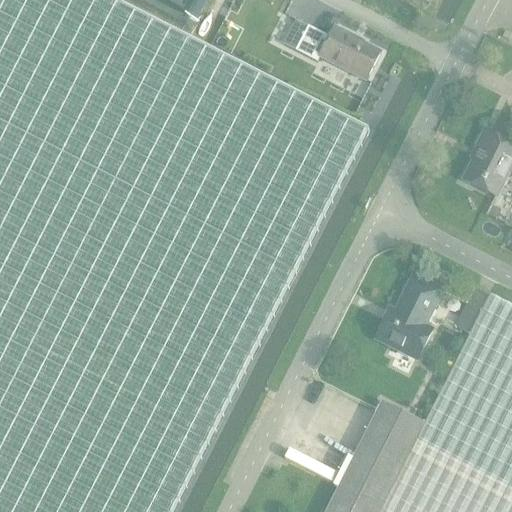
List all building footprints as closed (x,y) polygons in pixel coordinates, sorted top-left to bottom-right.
[(107,0),(0,0),(0,511),(168,511),(268,317),(364,130),(297,96),(206,50),(107,0)] [(306,0),(298,17),(310,23),(319,5),(309,0),(306,0)] [(296,21),(283,47),(295,53),(317,64),(319,59),(366,83),(380,55),(350,40),(351,37),(335,29),(330,39),(308,28),(296,21)] [(511,148),(487,136),(464,182),(496,198),(511,166),(511,148)] [(424,329),(442,293),(413,279),(395,315),(390,312),(376,341),(417,362),(432,333),(424,329)] [(463,350),(424,426),(380,511),(511,511),(511,308),(489,297),(463,350)] [(380,511),(424,426),(381,404),(326,511),(380,511)]
